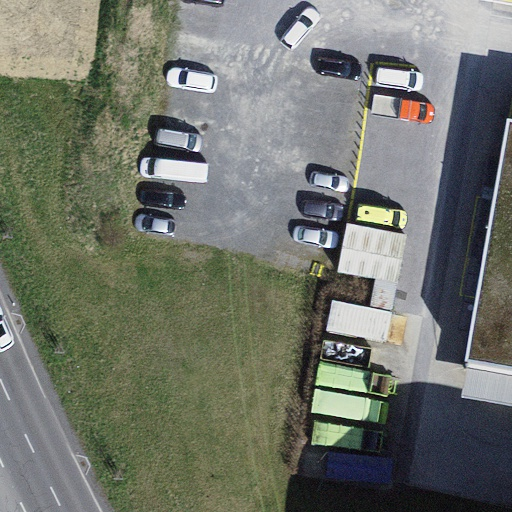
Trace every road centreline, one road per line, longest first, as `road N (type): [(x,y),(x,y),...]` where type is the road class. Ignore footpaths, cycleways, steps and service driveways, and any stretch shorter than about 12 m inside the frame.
road 1 (unknown): [(511,408),(481,395),(446,356),(439,310),(511,36)]
road 2 (unknown): [(265,0),(235,256)]
road 3 (unknown): [(511,27),(377,0)]
